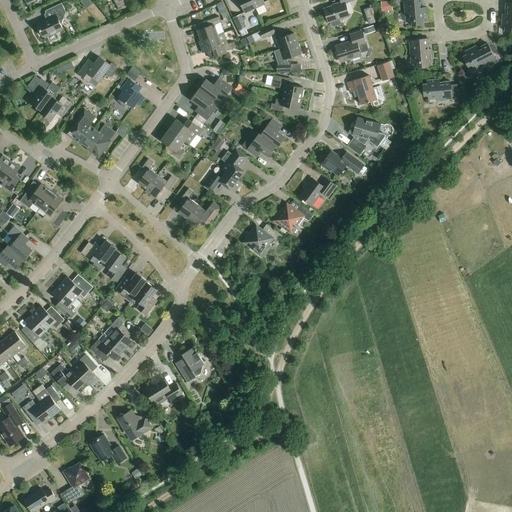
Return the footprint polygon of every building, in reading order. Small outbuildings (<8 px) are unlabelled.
[(113,0),(118,9),(129,2),(127,0),(113,0)] [(238,0),(244,13),(254,8),(250,0),(238,0)] [(250,0),(254,8),(264,4),(262,0),(250,0)] [(339,19),(349,16),(345,3),(355,0),(354,0),(339,0),(341,3),(336,4),(336,5),(324,9),(328,23),(330,22),(331,26),(333,27),(341,24),(339,19)] [(403,0),(406,23),(412,22),(413,26),(423,25),(423,21),(427,21),(425,8),(423,8),(422,0),(403,0)] [(382,12),(393,11),(392,1),(381,2),(382,12)] [(52,16),(46,19),(37,24),(40,31),(38,32),(40,36),(46,38),(63,30),(60,24),(62,24),(63,19),(66,13),(65,11),(61,3),(49,9),(52,16)] [(511,3),(506,3),(505,15),(502,14),(501,27),(505,27),(505,32),(511,32),(511,3)] [(239,31),(246,28),(241,14),(233,18),(239,31)] [(201,41),(218,36),(223,34),(220,23),(221,23),(219,17),(207,21),(209,27),(197,31),(201,41)] [(275,33),(272,26),(246,38),(249,45),(275,33)] [(373,26),(363,29),(365,35),(375,32),(373,26)] [(358,46),(366,44),(362,31),(350,35),(352,42),(336,47),(340,62),(360,55),(358,46)] [(280,49),(297,44),(294,33),(277,39),(280,49)] [(227,44),(224,34),(223,34),(218,36),(201,41),(199,42),(203,53),(216,48),(208,51),(211,59),(226,54),(226,51),(233,49),(231,43),(227,44)] [(431,49),(428,49),(427,39),(410,40),(412,64),(418,64),(418,67),(429,66),(429,62),(432,62),(431,49)] [(297,44),(280,49),(280,50),(274,52),(278,65),(276,65),(277,72),(291,71),(291,64),(288,64),(287,59),(300,54),(297,44)] [(474,71),(495,60),(487,44),(478,49),(476,46),(465,52),(466,55),(463,57),(467,66),(471,65),(474,71)] [(116,70),(116,66),(111,62),(110,65),(99,57),(95,64),(89,59),(78,74),(89,82),(93,77),(99,82),(105,73),(110,77),(116,70)] [(376,66),(382,82),(394,78),(391,70),(395,68),(393,60),(376,66)] [(126,76),(134,82),(140,73),(132,67),(126,76)] [(283,95),(301,99),(303,88),(288,85),(289,79),(273,75),(271,87),(284,89),(283,95)] [(40,113),(52,97),(60,87),(52,82),(50,85),(41,78),(40,80),(35,76),(28,86),(36,97),(31,103),(41,111),(40,113)] [(361,105),(377,100),(369,76),(353,80),(353,81),(347,83),(350,93),(356,91),(361,105)] [(72,78),(67,83),(72,87),(76,81),(72,78)] [(199,90),(219,105),(232,87),(219,78),(213,85),(206,80),(199,90)] [(129,79),(122,88),(121,90),(123,92),(119,98),(120,99),(118,101),(124,108),(127,104),(133,108),(137,103),(139,105),(145,98),(137,93),(141,88),(129,79)] [(457,85),(451,85),(451,82),(440,83),(440,80),(427,82),(427,84),(423,84),(424,95),(427,95),(428,101),(452,99),(452,97),(458,97),(458,95),(460,95),(460,88),(457,88),(457,85)] [(207,121),(219,105),(199,90),(191,100),(201,107),(197,113),(207,121)] [(298,109),(301,99),(283,95),(282,100),(277,99),(275,104),(271,104),(270,110),(282,112),(283,106),(298,109)] [(471,101),(467,96),(462,100),(465,105),(471,101)] [(52,97),(40,113),(51,121),(58,110),(64,115),(72,104),(63,97),(59,102),(52,97)] [(83,144),(94,129),(90,125),(96,118),(85,109),(66,135),(77,143),(78,141),(83,144)] [(261,135),(275,147),(277,148),(285,137),(278,132),(283,127),(267,115),(260,125),(265,129),(261,135)] [(385,135),(378,133),(380,124),(357,118),(356,121),(355,121),(350,128),(352,130),(350,132),(352,135),(352,136),(354,137),(347,146),(360,156),(367,146),(365,145),(367,141),(377,148),(382,141),(385,138),(385,135)] [(221,133),(227,123),(221,119),(215,129),(221,133)] [(169,130),(184,141),(189,145),(196,135),(199,137),(204,131),(190,121),(186,127),(177,120),(169,130)] [(99,132),(94,129),(83,144),(87,148),(86,149),(99,158),(108,146),(107,145),(116,132),(105,124),(99,132)] [(179,148),(184,141),(169,130),(161,141),(170,147),(166,153),(177,161),(184,152),(179,148)] [(275,147),(261,135),(259,134),(254,141),(249,137),(242,146),(257,158),(261,152),(268,157),(275,147)] [(226,172),(237,180),(244,171),(239,167),(247,156),(236,148),(231,154),(228,151),(221,160),(226,163),(222,169),(226,172)] [(358,174),(364,165),(347,152),(342,159),(331,151),(322,164),(338,176),(346,165),(358,174)] [(0,176),(11,162),(3,155),(0,158),(0,176)] [(147,190),(158,175),(149,169),(153,163),(148,159),(140,169),(145,173),(138,183),(147,190)] [(11,162),(0,176),(0,179),(4,182),(2,185),(10,192),(19,181),(14,177),(20,168),(11,162)] [(237,180),(226,172),(221,178),(214,173),(204,186),(214,193),(221,183),(234,193),(241,183),(237,180)] [(158,175),(147,190),(146,191),(155,198),(164,187),(168,190),(176,180),(171,176),(167,182),(158,175)] [(328,197),(336,187),(325,178),(321,185),(311,178),(306,186),(299,196),(312,206),(322,193),(328,197)] [(33,203),(40,208),(52,192),(41,184),(34,195),(28,191),(20,201),(29,208),(33,203)] [(187,219),(198,205),(189,198),(193,192),(188,189),(180,199),(185,203),(178,213),(187,219)] [(57,229),(61,223),(56,220),(60,214),(54,210),(62,200),(52,192),(40,208),(46,213),(43,218),(57,229)] [(13,218),(20,208),(13,203),(6,213),(13,218)] [(198,205),(187,219),(186,221),(195,228),(201,220),(209,225),(221,209),(213,203),(206,211),(198,205)] [(285,234),(287,230),(291,233),(303,217),(309,221),(313,215),(302,206),(297,213),(287,205),(275,221),(283,227),(280,230),(285,234)] [(278,243),(283,236),(267,224),(262,231),(256,226),(244,243),(260,254),(272,238),(278,243)] [(10,247),(24,260),(32,250),(25,244),(29,240),(14,226),(6,235),(11,239),(7,244),(8,245),(10,247)] [(105,263),(116,250),(117,249),(106,241),(102,247),(95,242),(93,246),(89,242),(81,253),(95,264),(94,265),(94,268),(99,271),(104,265),(105,263)] [(10,247),(8,245),(3,250),(0,247),(0,262),(5,267),(9,263),(16,269),(24,260),(10,247)] [(126,258),(116,250),(105,263),(104,265),(111,270),(107,275),(117,282),(127,268),(121,264),(126,258)] [(132,301),(134,298),(136,296),(146,283),(147,282),(136,274),(132,279),(127,276),(116,290),(118,291),(116,293),(130,303),(132,301)] [(67,277),(60,286),(75,299),(79,294),(84,298),(93,287),(79,276),(73,282),(67,277)] [(146,283),(136,296),(134,298),(141,303),(137,309),(146,315),(157,301),(152,297),(157,290),(146,283)] [(75,299),(60,286),(53,294),(60,301),(56,306),(69,318),(74,312),(72,311),(80,303),(75,299)] [(33,314),(47,329),(52,324),(56,328),(64,320),(58,314),(53,319),(41,306),(33,314)] [(43,333),(47,329),(33,314),(25,322),(34,331),(28,338),(41,353),(48,345),(44,340),(47,337),(43,333)] [(80,318),(74,325),(80,331),(87,323),(80,318)] [(108,338),(123,351),(132,341),(118,329),(123,323),(118,318),(109,328),(113,332),(108,338)] [(67,321),(63,325),(69,331),(73,327),(67,321)] [(153,330),(145,324),(140,330),(148,336),(153,330)] [(15,332),(5,339),(16,354),(26,346),(15,332)] [(115,361),(123,351),(108,338),(103,343),(98,339),(90,349),(95,354),(101,348),(115,361)] [(0,343),(0,352),(6,361),(16,354),(5,339),(0,343)] [(80,345),(75,340),(66,348),(71,353),(80,345)] [(203,366),(204,365),(194,347),(182,355),(184,358),(175,364),(187,383),(196,377),(201,374),(203,366)] [(76,371),(85,382),(89,386),(97,378),(84,364),(90,359),(86,355),(77,363),(78,364),(73,368),(76,371)] [(68,392),(73,386),(77,390),(85,382),(76,371),(73,368),(72,368),(67,372),(60,365),(51,373),(68,392)] [(169,388),(164,380),(158,384),(157,383),(145,390),(155,407),(169,399),(172,404),(184,397),(176,383),(169,388)] [(55,383),(51,386),(58,396),(62,393),(55,383)] [(41,403),(52,417),(61,411),(55,403),(60,399),(58,396),(51,386),(46,390),(42,385),(34,391),(38,396),(37,397),(41,402),(41,403)] [(0,408),(9,402),(6,397),(0,400),(0,408)] [(43,424),(52,417),(41,403),(36,406),(32,401),(22,408),(30,418),(35,414),(43,424)] [(23,422),(21,420),(10,404),(2,409),(8,418),(0,423),(0,431),(9,447),(24,437),(17,426),(23,422)] [(152,428),(145,417),(138,422),(131,411),(124,415),(120,414),(120,418),(118,420),(124,430),(123,434),(126,435),(130,441),(137,437),(152,428)] [(117,464),(126,458),(119,446),(113,450),(104,435),(97,439),(97,440),(90,445),(95,454),(96,453),(101,461),(111,455),(117,464)] [(79,485),(90,479),(80,463),(71,468),(70,467),(63,472),(67,480),(68,479),(73,486),(66,491),(73,502),(85,495),(79,485)] [(136,479),(141,475),(138,470),(132,474),(136,479)] [(50,504),(56,500),(50,490),(44,493),(41,489),(24,500),(31,511),(32,511),(49,502),(50,504)] [(60,511),(71,511),(66,503),(58,508),(60,511)]
